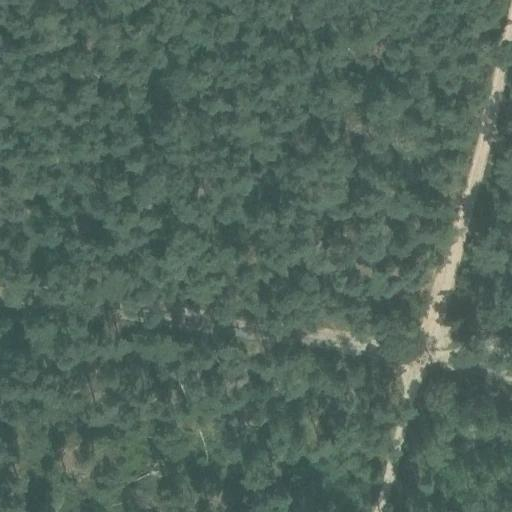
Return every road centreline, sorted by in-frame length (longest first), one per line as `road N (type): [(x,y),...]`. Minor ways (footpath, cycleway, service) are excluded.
road 1 (track): [(0,287),(371,341),(419,355)]
road 2 (track): [(511,28),(419,355)]
road 3 (track): [(419,355),(376,511)]
